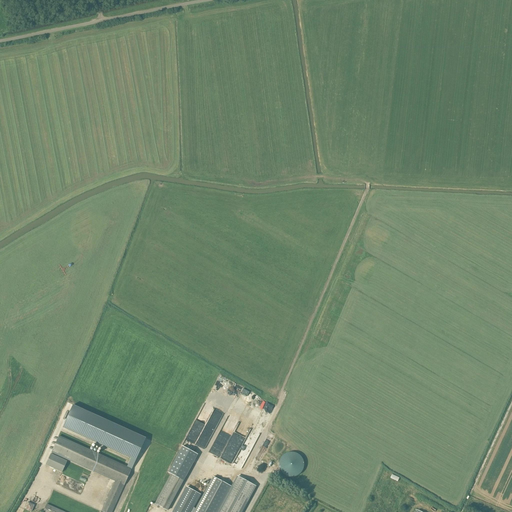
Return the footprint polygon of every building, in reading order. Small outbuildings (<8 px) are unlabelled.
[(214,430),(205,426),(214,406),(204,402),(187,440),(206,448),(214,430)] [(58,436),(51,453),(114,482),(100,511),(112,511),(124,486),(131,469),(145,438),(72,405),(62,428),(130,459),(127,467),(58,436)] [(241,450),(227,444),(220,459),(243,468),(252,445),(249,444),(248,446),(243,444),(241,450)] [(183,446),(169,473),(171,474),(184,481),(198,454),(183,446)] [(292,452),(290,453),(288,453),(286,454),(284,455),(282,457),(281,459),(280,461),(280,463),(279,465),(280,467),(280,469),(281,471),(282,473),(283,473),(284,474),(286,476),(288,477),(290,477),(292,477),(294,477),(296,477),(298,476),(300,474),(301,473),(303,471),(304,469),(304,467),(304,465),(304,464),(304,463),(304,461),(303,459),(301,457),(300,455),(298,454),(296,453),(294,453),(292,452)] [(67,461),(50,454),(45,465),(62,472),(67,461)] [(184,481),(171,474),(155,504),(168,511),(184,481)] [(190,511),(200,494),(187,487),(173,511),(241,511),(255,486),(239,477),(233,488),(217,479),(199,511),(190,511)] [(34,505),(27,502),(24,509),(31,511),(34,505)]
